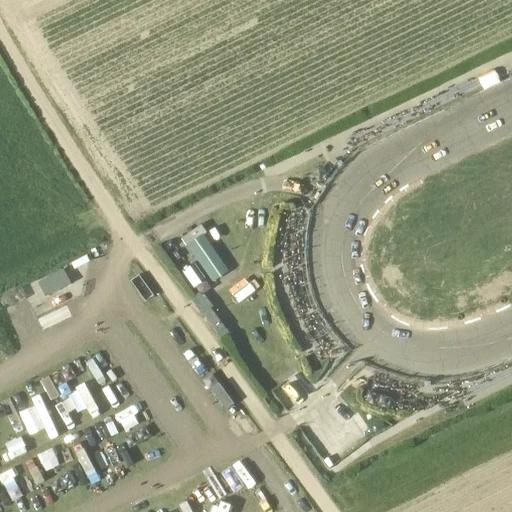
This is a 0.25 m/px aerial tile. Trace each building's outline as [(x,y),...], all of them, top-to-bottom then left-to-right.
[(186,244),(201,234),(202,234),(198,227),(182,238),(186,244)] [(205,232),(188,244),(214,282),(232,269),(205,232)] [(47,294),(72,282),(66,267),(40,279),(47,294)] [(34,316),(61,301),(56,292),(47,297),(37,278),(19,287),(34,316)] [(225,328),(211,309),(203,314),(217,334),(225,328)] [(222,382),(212,388),(224,409),(235,403),(222,382)]
